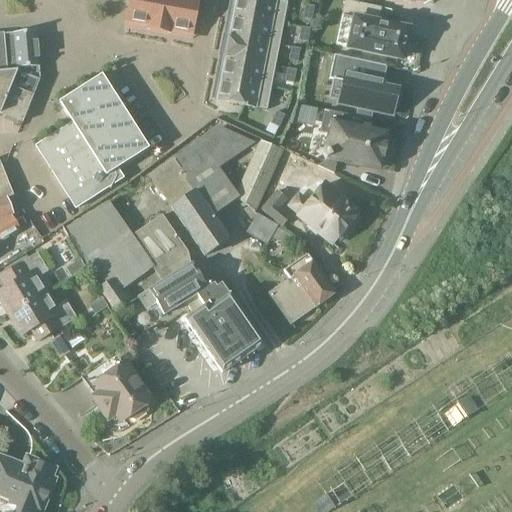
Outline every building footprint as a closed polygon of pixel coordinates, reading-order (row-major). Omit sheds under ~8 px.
[(148,27),(152,0),(129,0),(125,23),(148,27)] [(152,0),(148,27),(169,31),(174,0),(152,0)] [(174,0),(169,31),(191,35),(197,0),(174,0)] [(283,25),(287,3),(273,0),(234,0),(232,15),(283,25)] [(313,8),(304,6),(302,18),(311,20),(313,8)] [(283,25),(232,15),(228,36),(279,46),(283,25)] [(347,49),(401,60),(408,30),(354,18),(347,49)] [(298,40),(301,41),(307,42),(309,30),(300,28),(298,40)] [(6,73),(16,72),(39,82),(35,33),(3,35),(6,73)] [(279,46),(228,36),(224,57),(275,67),(279,46)] [(288,60),(297,62),(299,50),(290,48),(288,60)] [(334,56),(328,79),(344,82),(339,104),(356,107),(353,117),(369,120),(371,111),(390,115),(395,90),(380,87),(384,67),(334,56)] [(219,79),(270,88),(275,67),(224,57),(219,79)] [(293,83),(295,71),(286,70),(284,81),(293,83)] [(22,123),(39,82),(16,72),(6,73),(0,74),(0,113),(0,114),(22,123)] [(101,76),(58,103),(71,123),(34,146),(50,171),(53,168),(78,208),(123,179),(116,169),(147,149),(101,76)] [(270,88),(219,79),(215,101),(266,111),(270,88)] [(325,161),(316,166),(333,174),(337,159),(348,162),(354,166),(362,165),(377,168),(378,169),(379,169),(378,168),(385,135),(386,134),(385,133),(384,134),(373,132),(370,127),(371,121),(369,120),(353,117),(324,111),(319,133),(329,135),(325,152),(321,155),(325,161)] [(278,127),(284,117),(275,113),(270,123),(278,127)] [(235,198),(254,212),(282,151),(255,140),(250,150),(255,152),(237,191),(235,198)] [(228,240),(173,160),(149,177),(204,257),(228,240)] [(0,202),(7,199),(12,197),(0,164),(0,202)] [(300,215),(298,217),(331,244),(346,226),(350,228),(357,219),(355,215),(357,212),(324,185),(308,205),(298,197),(290,207),(300,215)] [(258,211),(278,228),(287,217),(277,209),(283,201),(273,193),(258,211)] [(0,221),(9,215),(12,213),(7,199),(0,202),(0,221)] [(98,288),(114,312),(128,303),(127,301),(132,298),(126,290),(122,293),(119,289),(151,268),(161,283),(188,266),(188,253),(162,216),(132,237),(108,203),(66,229),(98,288)] [(9,215),(0,221),(0,240),(17,229),(9,215)] [(257,216),(246,234),(266,246),(270,238),(276,227),(257,216)] [(276,227),(270,238),(284,246),(290,236),(276,227)] [(12,314),(46,294),(36,278),(47,272),(36,255),(0,276),(0,277),(6,288),(0,291),(0,293),(1,295),(0,296),(0,300),(5,308),(8,306),(12,314)] [(283,271),(289,279),(288,280),(300,297),(303,295),(314,309),(334,295),(306,255),(283,271)] [(163,314),(196,296),(205,290),(188,266),(161,283),(139,296),(146,308),(156,302),(163,314)] [(300,297),(288,280),(268,294),(290,326),(314,309),(303,295),(300,297)] [(205,290),(196,296),(204,307),(185,321),(223,373),(264,344),(220,284),(215,288),(213,284),(205,290)] [(13,322),(20,333),(22,337),(32,331),(38,342),(75,320),(65,302),(54,308),(46,294),(12,314),(16,320),(13,322)] [(114,312),(110,314),(111,316),(116,323),(117,322),(123,331),(129,327),(124,320),(134,313),(128,303),(114,312)] [(58,337),(50,342),(60,359),(68,353),(63,345),(58,337)] [(103,393),(100,396),(112,413),(116,411),(122,420),(128,416),(130,419),(135,420),(144,413),(145,409),(142,406),(148,401),(123,365),(97,384),(103,393)] [(0,460),(0,511),(35,511),(36,511),(37,511),(39,511),(52,481),(49,480),(52,471),(26,460),(23,469),(0,460)]
